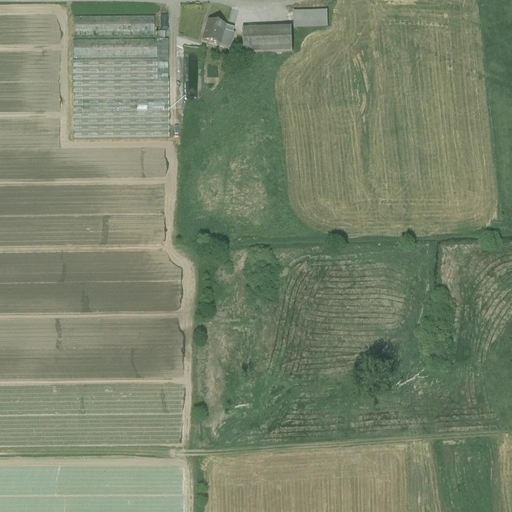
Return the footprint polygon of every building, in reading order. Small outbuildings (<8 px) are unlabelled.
[(327,11),(293,12),(293,28),(327,28),(327,11)] [(73,19),(73,38),(154,37),(154,18),(73,19)] [(207,21),(201,41),(220,47),(224,32),(226,27),(207,21)] [(291,28),(241,30),(242,54),(292,53),(291,28)] [(164,32),(156,32),(156,40),(164,40),(164,32)] [(224,32),(220,47),(229,49),(234,35),(232,34),(224,32)] [(72,41),(73,140),(168,139),(168,40),(164,40),(156,40),(72,41)]
